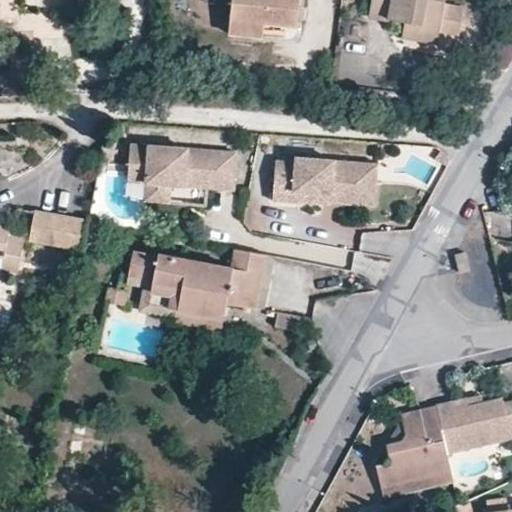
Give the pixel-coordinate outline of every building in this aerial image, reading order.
[(235,0),(234,17),(267,20),(300,22),(302,0),(235,0)] [(403,36),(437,42),(440,30),(459,33),(464,8),(445,4),(445,0),(372,0),(370,13),(384,16),(405,20),(403,36)] [(437,47),(437,42),(403,36),(405,20),(384,16),(380,38),(437,47)] [(265,34),(267,20),(234,17),(232,31),(265,34)] [(118,144),(103,143),(101,157),(115,160),(118,151),(118,144)] [(146,190),(150,191),(170,192),(171,177),(184,178),(184,186),(233,190),(236,152),(130,144),(128,180),(129,182),(146,182),(146,185),(146,190)] [(450,160),(441,152),(436,159),(447,165),(450,160)] [(372,185),(374,162),(299,157),(298,157),(297,161),(277,159),(274,199),(325,203),(325,201),(326,192),(356,195),(357,184),(372,185)] [(380,163),(374,162),(372,185),(357,184),(356,195),(326,192),(325,201),(376,205),(380,163)] [(169,202),(170,192),(150,191),(149,201),(169,202)] [(31,232),(10,228),(9,234),(25,238),(84,249),(89,222),(89,220),(35,211),(31,232)] [(89,222),(84,249),(98,251),(104,224),(89,222)] [(0,250),(7,251),(4,267),(19,270),(25,238),(9,234),(10,228),(0,226),(0,250)] [(267,255),(236,249),(235,256),(266,261),(267,255)] [(257,308),(264,272),(233,267),(159,252),(158,255),(135,250),(130,273),(154,278),(152,292),(171,296),(168,308),(176,310),(175,321),(221,331),(227,302),(257,308)] [(233,267),(264,272),(266,261),(235,256),(233,267)] [(125,303),(127,291),(108,286),(106,299),(125,303)] [(303,317),(278,312),(275,326),(300,331),(303,317)] [(483,398),(468,401),(471,411),(485,407),(483,398)] [(437,408),(450,459),(511,443),(511,400),(485,407),(471,411),(468,401),(468,400),(437,408)] [(418,480),(420,488),(420,490),(455,482),(450,459),(437,408),(401,416),(405,434),(401,443),(387,446),(391,463),(377,467),(382,488),(418,480)] [(384,497),(420,488),(418,480),(382,488),(384,497)]
